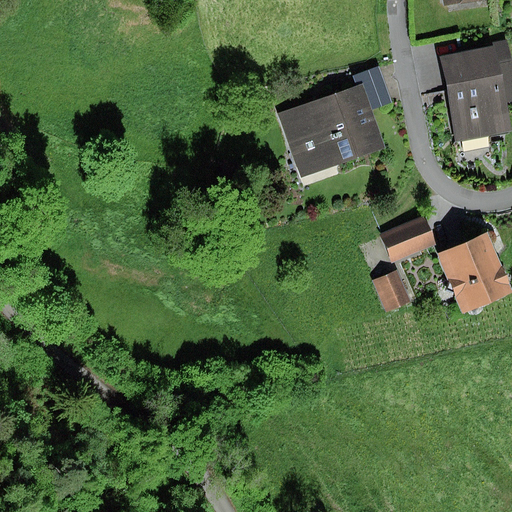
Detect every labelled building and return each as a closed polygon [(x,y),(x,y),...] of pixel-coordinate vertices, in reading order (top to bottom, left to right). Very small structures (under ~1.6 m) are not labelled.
[(448,0),(450,10),(505,2),(504,0),(448,0)] [(511,96),(503,45),(444,56),(459,141),(511,132),(511,96)] [(369,85),(279,115),(302,183),(392,152),(369,85)] [(431,219),(386,237),(397,264),(441,246),(431,219)] [(511,271),(496,233),(446,254),(470,312),(511,294),(511,271)] [(403,274),(378,285),(390,314),(415,303),(403,274)]
